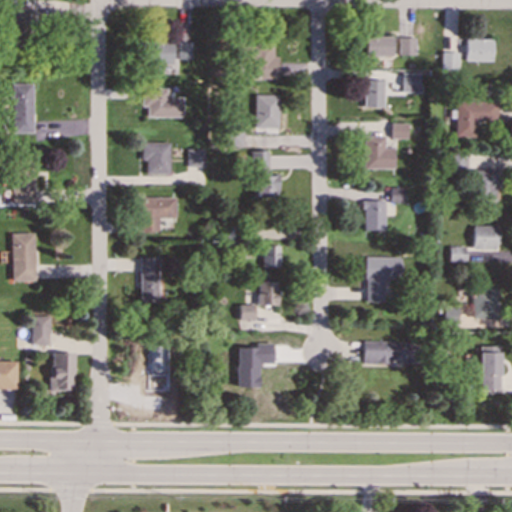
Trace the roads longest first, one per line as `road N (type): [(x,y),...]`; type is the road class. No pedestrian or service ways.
road 1 (residential): [(96,0),(94,439)]
road 2 (residential): [(511,2),(97,1)]
road 3 (primary): [(86,471),(464,475)]
road 4 (residential): [(316,0),(324,354)]
road 5 (primary): [(511,441),(160,439)]
